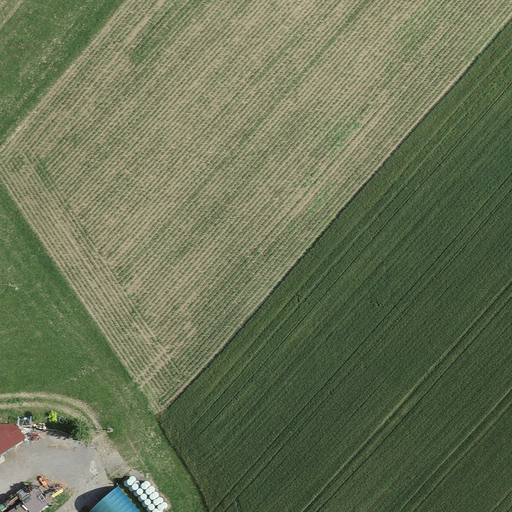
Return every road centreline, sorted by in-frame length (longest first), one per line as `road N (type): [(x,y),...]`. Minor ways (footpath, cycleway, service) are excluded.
road 1 (track): [(511,130),(217,449),(116,464),(64,511)]
road 2 (track): [(116,464),(76,405),(0,401)]
